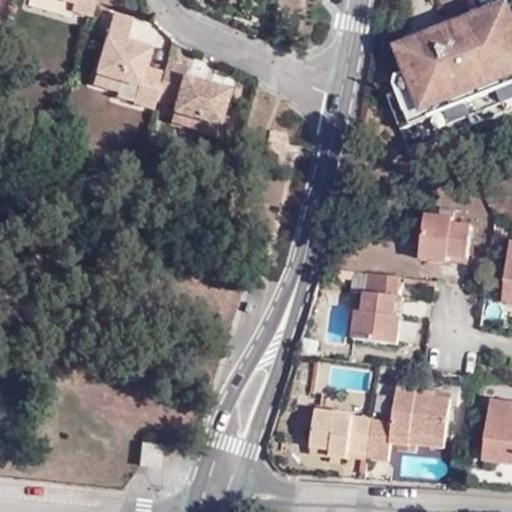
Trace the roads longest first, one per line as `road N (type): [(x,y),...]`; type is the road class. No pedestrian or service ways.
road 1 (residential): [(311,239),(226,404),(191,511)]
road 2 (residential): [(232,511),(311,239)]
road 3 (residential): [(495,511),(321,498),(243,511)]
road 4 (residential): [(342,101),(183,18),(177,0)]
road 5 (residential): [(311,239),(342,101)]
